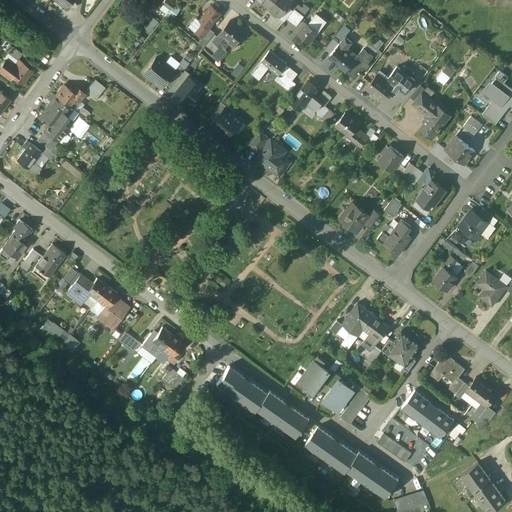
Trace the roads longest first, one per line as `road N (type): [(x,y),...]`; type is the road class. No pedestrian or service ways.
road 1 (residential): [(0,182),(222,350),(175,414),(179,423),(300,511)]
road 2 (residential): [(395,285),(77,43)]
road 3 (residential): [(467,188),(226,0)]
road 4 (residential): [(450,325),(351,441),(411,474)]
road 5 (residential): [(77,43),(0,141)]
road 6 (residential): [(467,188),(395,285)]
